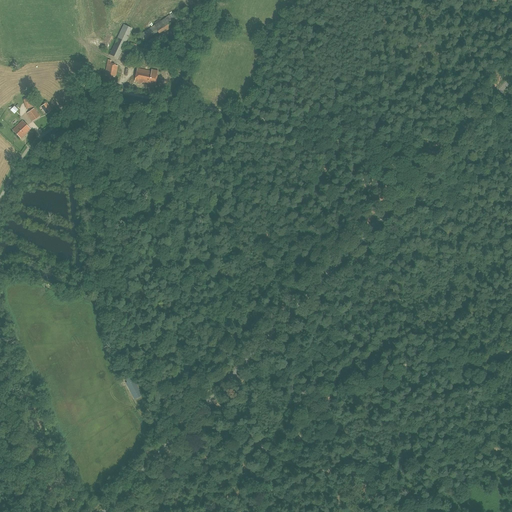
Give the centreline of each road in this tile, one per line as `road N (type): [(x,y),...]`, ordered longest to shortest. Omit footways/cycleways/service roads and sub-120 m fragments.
road 1 (track): [(511,450),(457,449),(352,474),(280,460),(320,414),(376,374),(511,352)]
road 2 (unclassified): [(0,198),(36,139),(118,90),(442,153)]
road 3 (tertiary): [(106,511),(442,153)]
